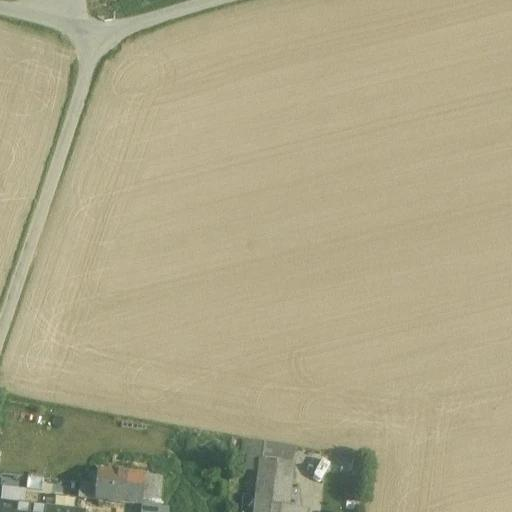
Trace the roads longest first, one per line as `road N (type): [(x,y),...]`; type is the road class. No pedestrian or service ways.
road 1 (residential): [(0,332),(96,34)]
road 2 (residential): [(96,34),(218,0)]
